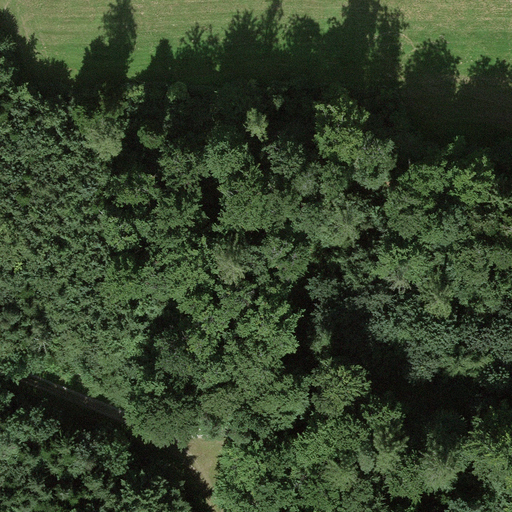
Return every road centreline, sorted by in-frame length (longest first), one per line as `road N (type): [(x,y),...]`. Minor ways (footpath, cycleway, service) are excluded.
road 1 (track): [(511,415),(465,381),(371,378),(254,424),(173,470)]
road 2 (track): [(0,371),(136,437),(173,470),(200,511)]
